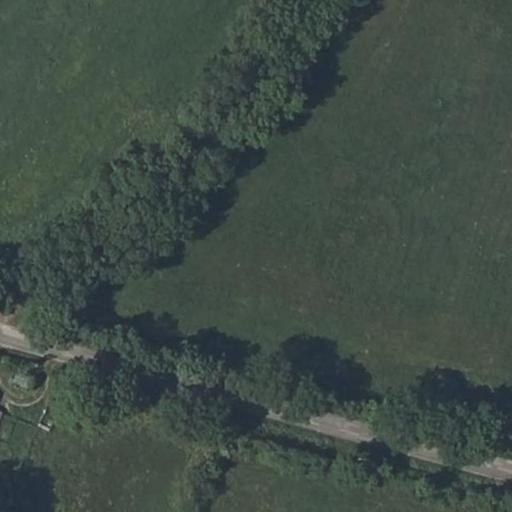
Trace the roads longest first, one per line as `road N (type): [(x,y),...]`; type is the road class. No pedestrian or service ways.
road 1 (unclassified): [(0,337),(511,473)]
road 2 (track): [(308,0),(263,81),(199,153),(0,327)]
